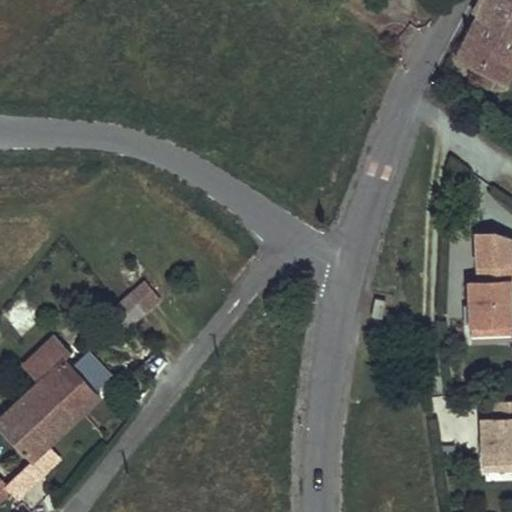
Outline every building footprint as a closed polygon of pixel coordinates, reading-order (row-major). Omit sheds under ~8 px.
[(511,73),(511,0),(478,0),(473,11),(479,15),(456,59),(506,87),(511,73)] [(509,237),(495,229),(476,230),(478,263),(510,262),(509,237)] [(478,263),(478,280),(469,280),(471,327),(511,325),(509,279),(511,279),(510,262),(478,263)] [(157,298),(140,277),(128,288),(123,292),(141,312),(150,305),(157,298)] [(115,333),(141,312),(123,292),(100,312),(115,333)] [(374,297),(370,316),(381,318),(385,299),(374,297)] [(18,303),(13,323),(33,328),(37,307),(18,303)] [(511,325),(471,327),(472,335),(511,333),(511,325)] [(27,353),(31,357),(42,369),(33,377),(0,408),(0,428),(29,461),(98,395),(61,358),(68,350),(50,332),(27,353)] [(23,367),(33,377),(42,369),(31,357),(27,353),(19,361),(23,367)] [(482,417),(484,470),(511,468),(511,400),(491,401),(491,417),(482,417)]
